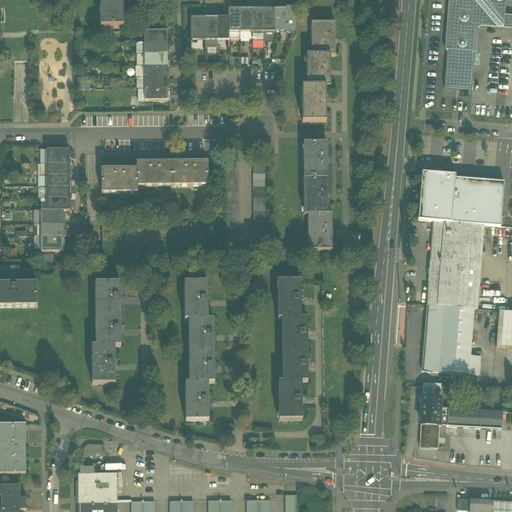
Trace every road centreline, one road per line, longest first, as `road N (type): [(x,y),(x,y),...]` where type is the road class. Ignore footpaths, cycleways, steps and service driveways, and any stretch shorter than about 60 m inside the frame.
road 1 (secondary): [(408,0),(369,473)]
road 2 (residential): [(369,473),(210,459),(63,412)]
road 3 (residential): [(0,135),(273,131)]
road 4 (tertiary): [(511,483),(369,473)]
